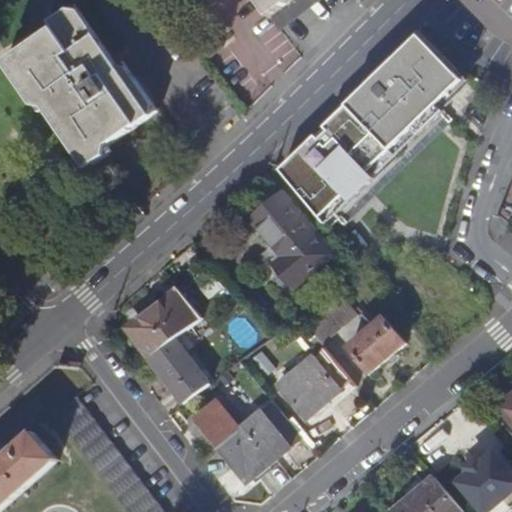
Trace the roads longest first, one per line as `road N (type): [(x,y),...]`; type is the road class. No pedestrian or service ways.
road 1 (tertiary): [(408,0),(238,167),(66,317)]
road 2 (residential): [(511,326),(291,511)]
road 3 (residential): [(66,317),(211,511)]
road 4 (residential): [(511,135),(473,239),(511,277)]
